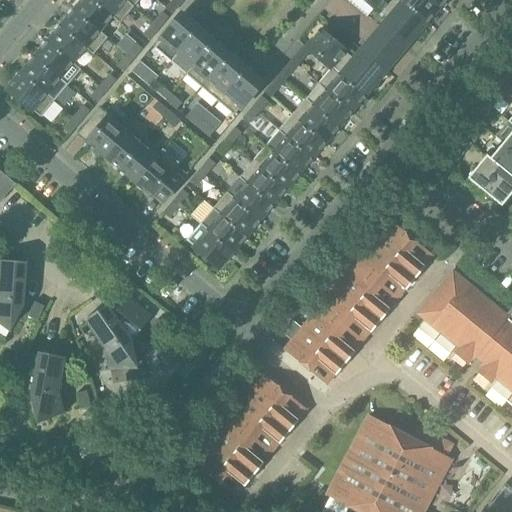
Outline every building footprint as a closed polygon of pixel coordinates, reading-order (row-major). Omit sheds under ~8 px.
[(81,0),(73,10),(100,33),(100,32),(112,18),(113,17),(92,0),(81,0)] [(133,8),(126,1),(124,0),(92,0),(113,17),(112,18),(120,24),(133,8)] [(183,0),(173,0),(166,9),(172,14),(183,0)] [(417,17),(400,2),(397,0),(365,0),(404,33),(417,17)] [(397,0),(400,2),(417,17),(426,25),(433,17),(440,8),(429,0),(397,0)] [(429,0),(440,8),(447,0),(429,0)] [(87,48),(86,49),(93,55),(108,38),(100,32),(100,33),(73,10),(60,26),(87,48)] [(153,24),(159,29),(168,18),(162,13),(153,24)] [(404,33),(380,13),(365,31),(346,53),(370,73),(357,88),(366,96),(398,59),(426,25),(417,17),(404,33)] [(154,48),(171,62),(199,28),(183,14),(161,41),(154,48)] [(149,40),(159,29),(153,24),(143,35),(149,40)] [(86,49),(87,48),(60,26),(47,41),(73,64),(86,49)] [(186,75),(215,42),(199,28),(171,62),(186,75)] [(356,89),(357,88),(370,73),(319,31),(305,47),(310,51),(331,69),(332,68),(356,89)] [(34,57),(60,79),(73,64),(47,41),(34,57)] [(186,75),(202,88),(230,55),(215,42),(186,75)] [(126,55),(132,60),(142,49),(136,44),(126,55)] [(310,51),(305,47),(304,46),(291,61),(297,66),(310,51)] [(123,72),(132,60),(126,55),(117,66),(123,72)] [(202,88),(218,102),(246,68),(230,55),(202,88)] [(47,95),(48,94),(60,79),(34,57),(21,72),(47,95)] [(291,61),(278,77),(284,82),(297,66),(291,61)] [(262,82),(246,68),(218,102),(234,115),(262,82)] [(356,89),(332,68),(331,69),(318,84),(352,113),(366,96),(357,88),(356,89)] [(511,86),(511,71),(511,70),(502,80),(511,87),(511,86)] [(142,71),(137,77),(149,87),(155,81),(142,71)] [(48,94),(47,95),(21,72),(7,89),(40,117),(55,100),(48,94)] [(100,86),(106,91),(116,80),(109,75),(100,86)] [(271,98),(284,82),(278,77),(265,92),(271,98)] [(153,90),(165,100),(170,94),(158,84),(153,90)] [(305,100),(339,128),(352,113),(318,84),(305,100)] [(96,103),(106,91),(100,86),(90,98),(96,103)] [(493,92),(485,102),(492,108),(500,98),(493,92)] [(183,105),(170,94),(165,100),(178,111),(183,105)] [(261,96),(252,108),(258,113),(267,102),(261,96)] [(292,115),(326,144),(339,128),(305,100),(292,115)] [(152,108),(163,118),(169,112),(157,102),(152,108)] [(492,108),(485,102),(476,112),(483,118),(492,108)] [(74,117),(80,122),(89,111),(83,106),(74,117)] [(104,157),(126,131),(99,108),(77,135),(104,157)] [(258,113),(252,108),(242,119),(248,124),(258,113)] [(184,116),(196,127),(201,121),(189,110),(184,116)] [(180,121),(169,112),(163,118),(174,127),(180,121)] [(286,137),(313,159),(326,144),(292,115),(279,131),(286,137)] [(70,134),(80,122),(74,117),(64,129),(70,134)] [(214,131),(201,121),(196,127),(209,137),(214,131)] [(511,151),(511,124),(508,121),(495,137),(503,144),(511,151)] [(467,124),(458,134),(465,140),(474,130),(467,124)] [(235,128),(226,139),(232,144),(241,133),(235,128)] [(104,157),(119,170),(141,144),(126,131),(104,157)] [(266,146),(273,153),(299,175),(313,159),(286,137),(279,131),(266,146)] [(222,156),(232,144),(226,139),(216,151),(222,156)] [(135,183),(157,157),(156,156),(141,144),(119,170),(135,183)] [(462,153),(451,144),(436,163),(447,171),(462,153)] [(511,178),(511,151),(503,144),(490,159),(511,178)] [(266,146),(253,162),(286,190),(299,175),(273,153),(266,146)] [(163,149),(156,156),(157,157),(135,183),(161,206),(183,179),(173,171),(180,163),(163,149)] [(511,178),(490,159),(486,156),(467,179),(502,207),(511,194),(511,178)] [(209,159),(199,170),(205,175),(215,164),(209,159)] [(246,184),(247,184),(273,206),(286,190),(253,162),(239,178),(246,184)] [(196,187),(205,175),(199,170),(190,182),(196,187)] [(0,202),(15,184),(5,176),(0,181),(0,202)] [(247,184),(246,184),(234,199),(260,222),(273,206),(247,184)] [(182,190),(173,201),(179,206),(188,195),(182,190)] [(247,237),(260,222),(234,199),(227,192),(212,209),(220,216),(220,215),(247,237)] [(169,218),(179,206),(173,201),(163,213),(169,218)] [(220,215),(220,216),(212,209),(200,225),(207,231),(207,230),(234,253),(247,237),(220,215)] [(372,243),(416,279),(425,267),(424,266),(407,253),(416,242),(390,221),(372,243)] [(234,253),(207,230),(207,231),(193,247),(220,269),(234,253)] [(406,291),(416,279),(372,243),(354,265),(380,286),(388,276),(405,290),(406,291)] [(23,306),(27,263),(0,260),(0,322),(11,328),(23,306)] [(337,286),(380,322),(390,310),(389,309),(372,295),(380,286),(354,265),(337,286)] [(511,327),(505,322),(508,318),(453,272),(418,314),(459,348),(455,354),(467,363),(471,358),(473,360),(477,356),(484,362),(481,366),(483,367),(478,373),(490,382),(495,377),(511,391),(511,327)] [(371,333),(380,322),(337,286),(319,307),(345,328),(353,319),(370,332),(371,333)] [(108,371),(136,366),(131,340),(152,316),(128,295),(116,309),(124,317),(119,323),(107,305),(84,321),(105,350),(108,371)] [(28,317),(37,321),(44,307),(34,302),(28,317)] [(302,329),(345,364),(355,352),(354,352),(337,338),(345,328),(319,307),(302,329)] [(345,364),(302,329),(284,350),(310,372),(318,361),(335,375),(336,376),(345,364)] [(59,394),(65,358),(38,353),(30,395),(37,420),(64,413),(59,394)] [(289,433),(299,421),(298,420),(281,407),(290,396),(264,375),(246,397),(289,433)] [(80,409),(90,407),(86,391),(76,394),(80,409)] [(280,444),(289,433),(246,397),(228,418),(254,440),(262,430),(279,443),(279,444),(280,444)] [(423,511),(451,460),(444,457),(450,445),(419,429),(413,440),(368,416),(327,495),(358,511),(357,511),(423,511)] [(211,440),(254,475),(264,464),(263,463),(246,449),(254,440),(228,418),(211,440)] [(245,487),(254,475),(211,440),(193,462),(218,483),(227,472),(244,486),(245,487)] [(511,511),(511,492),(505,487),(483,511),(511,511)]
